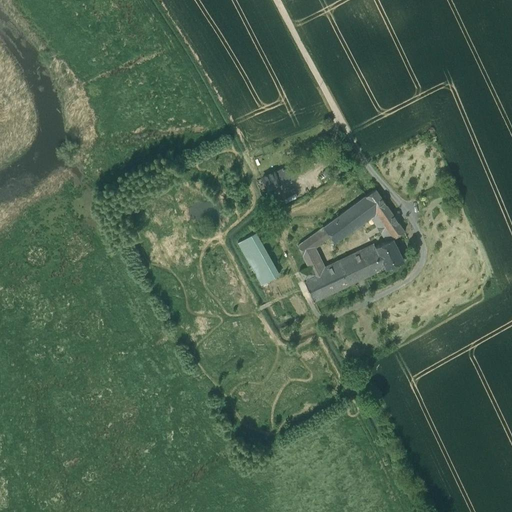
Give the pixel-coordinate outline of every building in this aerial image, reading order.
[(261,179),(266,190),(297,176),(293,165),(261,179)] [(422,204),(447,192),(443,183),(418,195),(422,204)] [(330,237),(334,242),(370,218),(377,214),(383,223),(393,216),(375,189),(323,227),(330,237)] [(392,239),(393,238),(387,229),(383,223),(377,214),(370,218),(386,242),(392,239)] [(387,229),(398,222),(393,216),(383,223),(387,229)] [(398,222),(387,229),(393,238),(393,239),(404,231),(398,222)] [(317,231),(324,241),(330,237),(323,227),(317,231)] [(324,241),(317,231),(311,235),(318,245),(324,241)] [(278,274),(255,232),(237,242),(261,284),(278,274)] [(318,245),(311,235),(298,245),(308,268),(299,271),(303,280),(324,271),(313,249),(318,245)] [(386,270),(403,261),(398,251),(392,239),(386,242),(375,247),(385,268),(386,270)] [(385,268),(375,247),(350,258),(352,261),(337,268),(336,265),(324,271),(303,280),(314,303),(385,268)]
